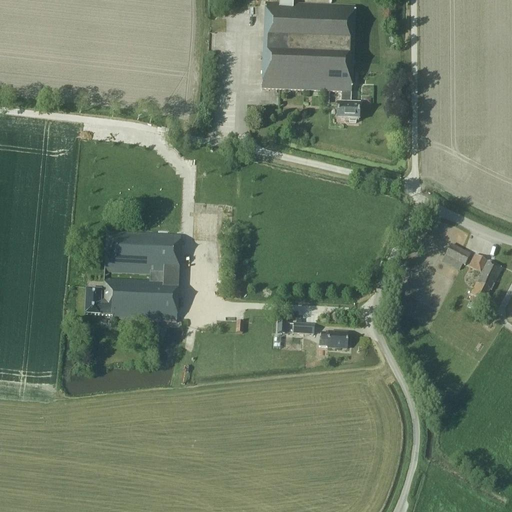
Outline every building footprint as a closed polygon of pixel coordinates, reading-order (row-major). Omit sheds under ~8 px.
[(278,0),(279,5),(265,4),(261,90),(344,93),(343,105),(337,105),(337,121),(358,122),(359,106),(350,106),(351,94),(355,8),(293,5),(293,0),(278,0)] [(213,33),(212,50),(218,50),(219,40),(225,40),(225,34),(213,33)] [(101,292),(86,291),(85,316),(112,317),(112,320),(177,323),(178,309),(181,236),(106,233),(103,296),(101,296),(101,292)] [(445,256),(443,262),(459,270),(462,265),(465,266),(470,256),(451,246),(445,256)] [(487,261),(475,255),(469,267),(480,273),(470,296),(483,303),(489,291),(491,292),(503,270),(487,261)] [(451,317),(459,321),(469,302),(461,298),(451,317)] [(286,324),(277,323),(277,335),(286,335),(286,324)] [(314,326),(293,324),(293,335),(313,336),(314,326)] [(328,334),(321,334),(321,342),(319,341),(318,347),(328,348),(328,349),(347,350),(348,335),(328,334)]
